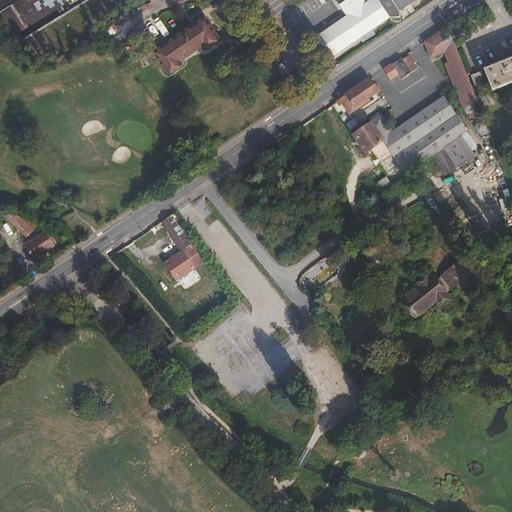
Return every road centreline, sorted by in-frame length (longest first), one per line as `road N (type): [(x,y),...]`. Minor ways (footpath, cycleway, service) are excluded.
road 1 (primary): [(462,0),(199,180)]
road 2 (primary): [(199,180),(0,314)]
road 3 (unclassified): [(280,280),(423,193)]
road 4 (unknown): [(300,306),(406,400)]
road 5 (unclassified): [(199,180),(280,280)]
